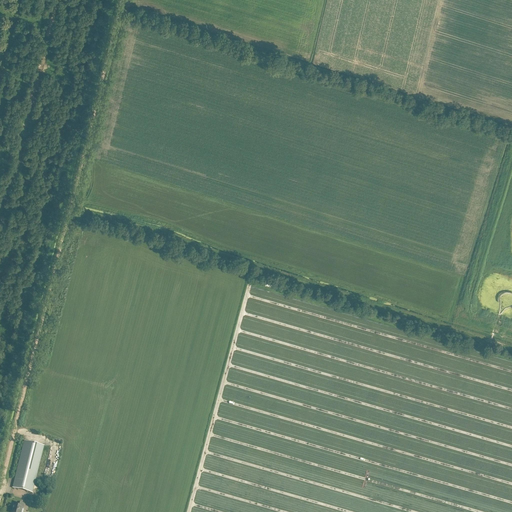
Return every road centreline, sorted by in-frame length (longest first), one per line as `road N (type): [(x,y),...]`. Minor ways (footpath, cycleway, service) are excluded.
road 1 (track): [(0,494),(122,0)]
road 2 (track): [(511,348),(69,212)]
